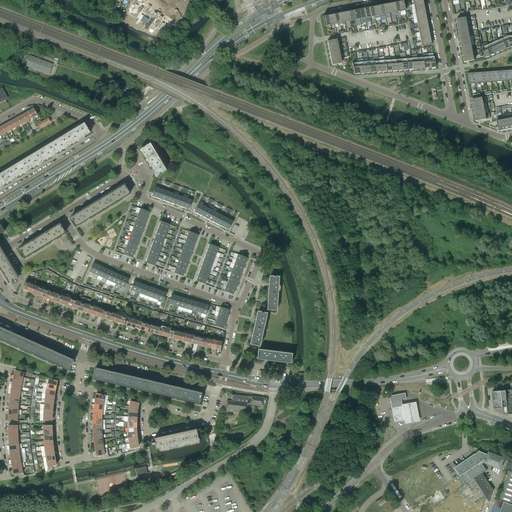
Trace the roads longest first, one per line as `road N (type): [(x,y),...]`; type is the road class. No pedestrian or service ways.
road 1 (residential): [(0,119),(35,99),(93,122),(101,134),(0,196)]
road 2 (secondary): [(188,74),(127,128),(0,208)]
road 3 (residential): [(223,361),(7,294)]
road 4 (residential): [(237,306),(259,256),(140,197),(123,176)]
road 5 (residential): [(237,306),(100,256),(62,214)]
road 6 (tertiary): [(274,384),(392,380),(448,367)]
road 7 (residential): [(206,419),(212,390),(81,357)]
road 8 (residential): [(453,119),(308,62)]
road 9 (residential): [(181,490),(259,441),(274,384)]
road 10 (tertiary): [(221,373),(88,336)]
road 11 (residential): [(467,124),(444,0)]
road 12 (residential): [(432,0),(453,119)]
